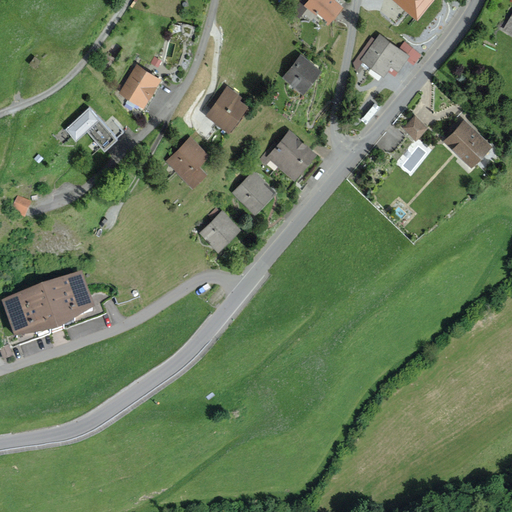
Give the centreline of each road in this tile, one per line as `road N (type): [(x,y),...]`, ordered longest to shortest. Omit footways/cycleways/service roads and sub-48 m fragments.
road 1 (tertiary): [(246,287),(174,367),(110,411),(59,435),(0,444)]
road 2 (residential): [(215,0),(189,79),(145,137),(87,188),(39,208)]
road 3 (residential): [(246,287),(219,274),(128,325),(0,370)]
road 4 (tertiary): [(477,0),(354,157)]
road 5 (track): [(0,115),(69,78),(126,0)]
road 6 (tertiary): [(354,157),(246,287)]
road 7 (unclassified): [(354,157),(333,126),(357,0)]
road 8 (track): [(168,109),(109,224)]
